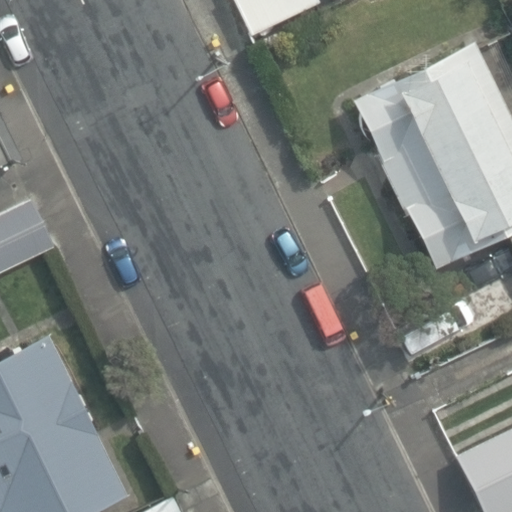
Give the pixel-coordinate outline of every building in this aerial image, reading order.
[(234,0),(249,31),(315,0),(234,0)] [(508,233),(511,242),(511,117),(476,39),(353,94),(406,213),(408,212),(433,267),(508,233)] [(0,211),(0,266),(52,241),(30,196),(0,211)] [(89,511),(125,495),(46,332),(0,354),(0,511),(89,511)] [(511,424),(454,452),(483,511),(496,511),(511,504),(511,424)] [(177,511),(171,498),(143,511),(177,511)]
